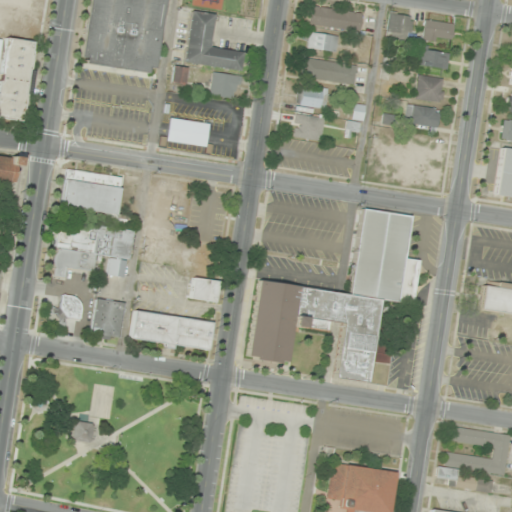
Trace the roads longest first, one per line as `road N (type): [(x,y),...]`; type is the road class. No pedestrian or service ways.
road 1 (residential): [(202,511),(281,0)]
road 2 (residential): [(511,422),(0,343)]
road 3 (residential): [(511,215),(0,137)]
road 4 (tertiary): [(415,511),(492,0)]
road 5 (tertiary): [(0,423),(64,0)]
